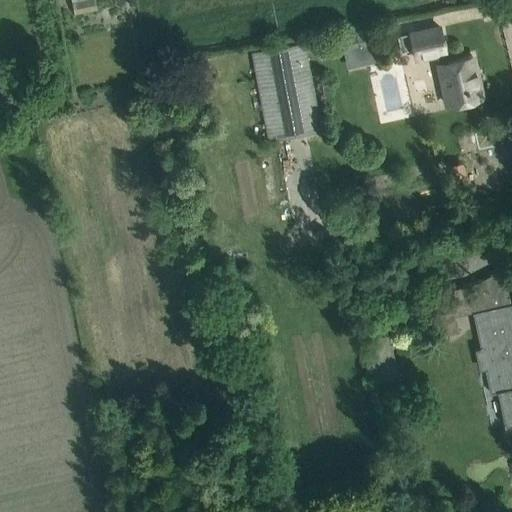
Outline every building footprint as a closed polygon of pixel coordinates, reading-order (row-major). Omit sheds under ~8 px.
[(71,0),(74,15),(97,9),(95,0),(71,0)] [(409,34),(397,37),(401,52),(412,49),(414,58),(437,53),(439,63),(438,63),(448,106),(481,98),(478,82),(477,82),(475,72),(472,56),(446,62),(444,52),(446,51),(440,27),(409,34)] [(269,141),(321,131),(304,42),(252,52),(269,141)] [(511,282),(506,270),(469,289),(492,393),(499,391),(506,426),(511,424),(511,303),(507,285),(511,282)] [(376,382),(396,377),(388,338),(368,343),(376,382)]
